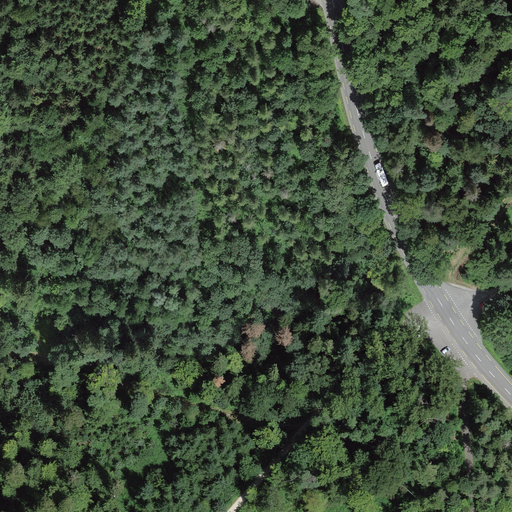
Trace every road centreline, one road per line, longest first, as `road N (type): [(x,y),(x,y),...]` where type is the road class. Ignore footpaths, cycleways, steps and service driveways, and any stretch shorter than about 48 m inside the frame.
road 1 (tertiary): [(329,0),(383,189),(450,318),(511,395)]
road 2 (track): [(0,349),(241,420),(312,419)]
road 3 (track): [(229,511),(398,335),(450,318)]
